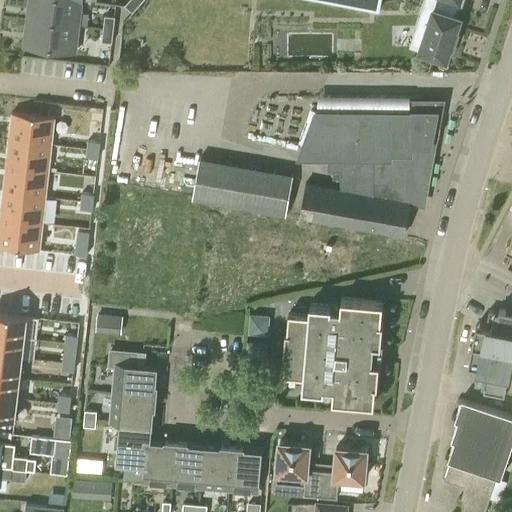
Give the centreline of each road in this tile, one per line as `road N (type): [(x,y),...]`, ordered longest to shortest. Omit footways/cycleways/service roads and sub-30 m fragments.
road 1 (unclassified): [(418,430),(475,164),(511,57)]
road 2 (residential): [(418,430),(172,416),(182,326)]
